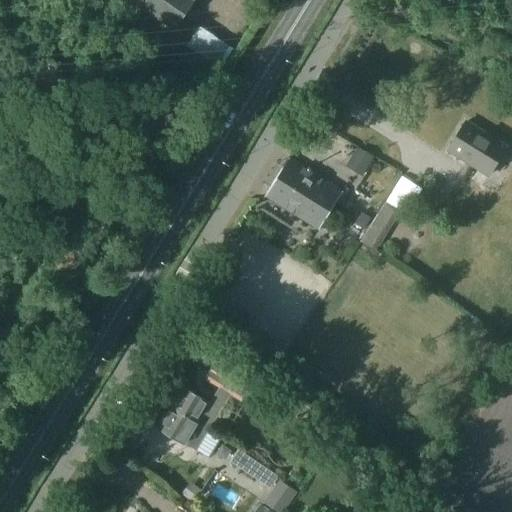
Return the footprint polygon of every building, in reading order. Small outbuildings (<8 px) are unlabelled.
[(131,0),(175,31),(196,0),(131,0)] [(200,28),(189,45),(223,67),(233,50),(200,28)] [(507,146),(467,121),(449,150),(490,174),(507,146)] [(377,158),(360,147),(348,166),(365,176),(377,158)] [(272,186),(265,196),(320,229),(343,192),(289,159),(284,167),(278,163),(265,182),(272,186)] [(361,242),(377,251),(383,241),(400,213),(385,204),(361,242)] [(182,386),(171,406),(210,430),(221,410),(211,404),(211,403),(182,386)] [(158,428),(186,444),(187,443),(198,450),(210,430),(171,406),(158,428)] [(283,480),(268,501),(283,511),(284,511),(299,492),(283,480)]
